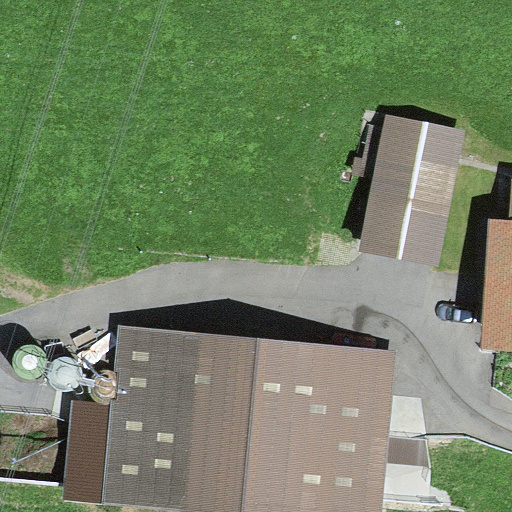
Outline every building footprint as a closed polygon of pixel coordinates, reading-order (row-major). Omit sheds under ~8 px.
[(382,130),(367,127),(357,180),(372,183),(357,261),(436,276),(463,135),(384,120),(382,130)] [(511,187),(509,188),(507,232),(486,230),(478,364),(511,365),(511,187)] [(379,511),(393,356),(116,333),(100,511),(379,511)] [(76,394),(82,381),(76,368),(63,363),(51,368),(45,381),(51,394),(63,399),(76,394)] [(0,475),(74,483),(80,420),(0,412),(0,475)]
